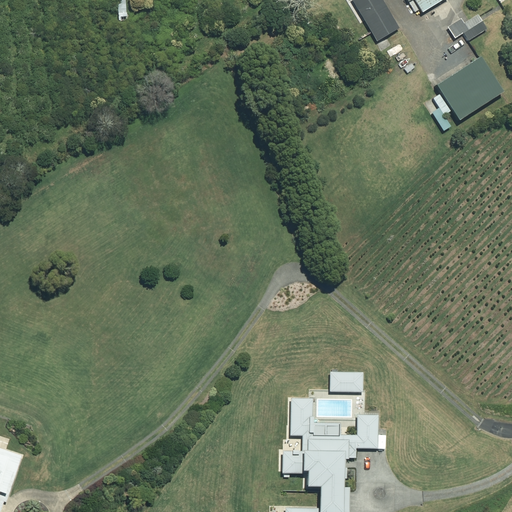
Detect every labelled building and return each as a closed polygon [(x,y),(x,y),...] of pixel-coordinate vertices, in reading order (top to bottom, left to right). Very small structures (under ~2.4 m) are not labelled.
[(352,0),(376,40),(399,27),(383,0),(352,0)] [(409,0),(415,0),(422,11),(439,0),(406,0),(407,1),(409,0)] [(460,24),(469,39),(487,28),(478,13),(460,24)] [(435,82),(458,118),(503,90),(481,54),(435,82)] [(443,108),(431,88),(424,94),(435,112),(443,108)] [(437,430),(421,399),(393,414),(409,444),(437,430)] [(0,491),(4,493),(12,470),(2,467),(6,455),(0,453),(0,491)]
